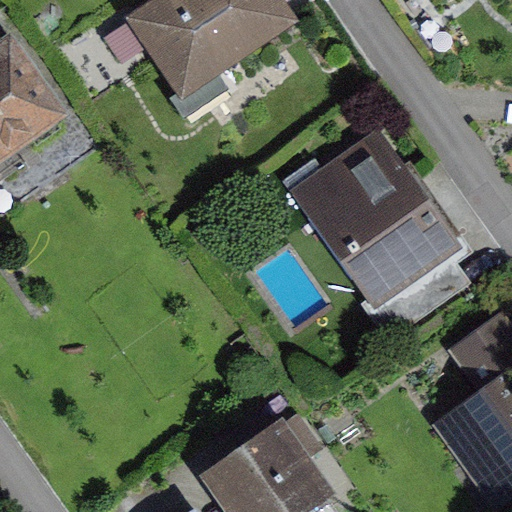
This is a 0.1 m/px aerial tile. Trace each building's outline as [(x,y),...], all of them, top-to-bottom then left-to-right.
[(278,0),(169,0),(130,25),(186,110),(301,35),(278,0)] [(0,178),(73,132),(14,40),(0,48),(0,178)] [(378,136),(295,190),(375,313),(459,259),(378,136)] [(488,398),(440,429),(494,509),(511,497),(511,338),(503,326),(459,355),(488,398)] [(287,429),(204,482),(223,511),(329,511),(337,507),(287,429)]
